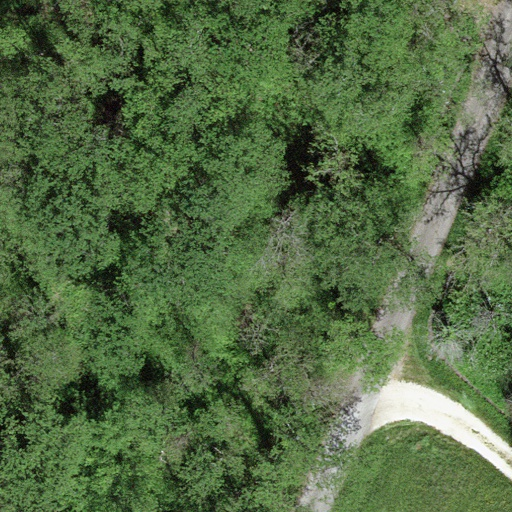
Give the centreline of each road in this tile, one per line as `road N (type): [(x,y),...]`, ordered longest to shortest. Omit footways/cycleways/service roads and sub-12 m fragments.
road 1 (track): [(316,511),(511,50)]
road 2 (track): [(360,409),(414,404),(445,412),(511,459)]
